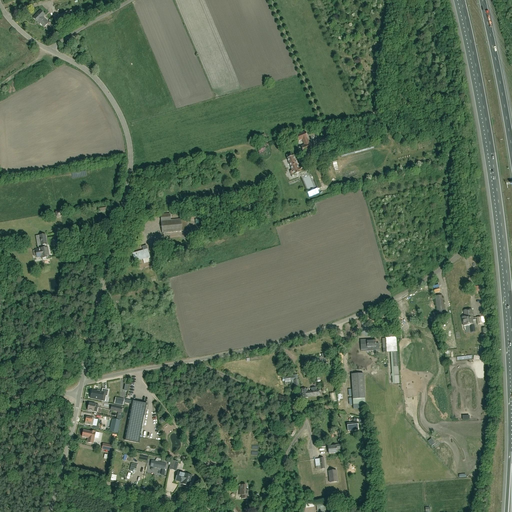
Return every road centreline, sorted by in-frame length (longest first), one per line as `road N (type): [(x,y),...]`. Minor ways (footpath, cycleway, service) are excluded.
road 1 (unclassified): [(81,384),(123,208),(129,148),(106,91),(48,49)]
road 2 (motorway): [(460,0),(492,161),(511,345)]
road 3 (unclassified): [(195,360),(353,317),(463,253)]
road 4 (unclassified): [(267,511),(270,485),(304,417),(195,360)]
road 5 (unclassified): [(60,470),(222,511)]
road 6 (track): [(139,380),(232,511)]
road 7 (motorway): [(511,151),(482,0)]
